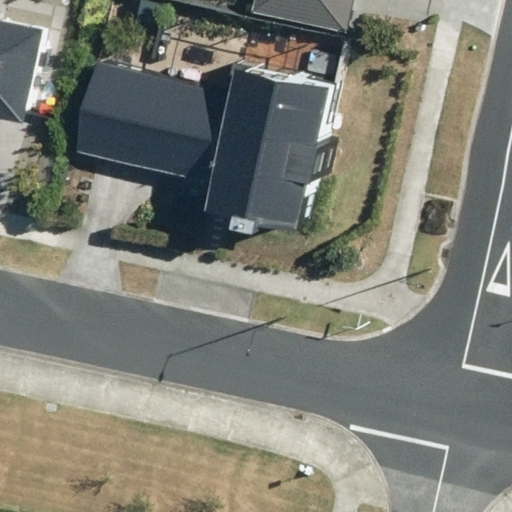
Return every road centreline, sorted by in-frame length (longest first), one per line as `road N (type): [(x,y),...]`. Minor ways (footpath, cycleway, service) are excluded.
road 1 (tertiary): [(0,307),(456,403)]
road 2 (residential): [(511,132),(456,403)]
